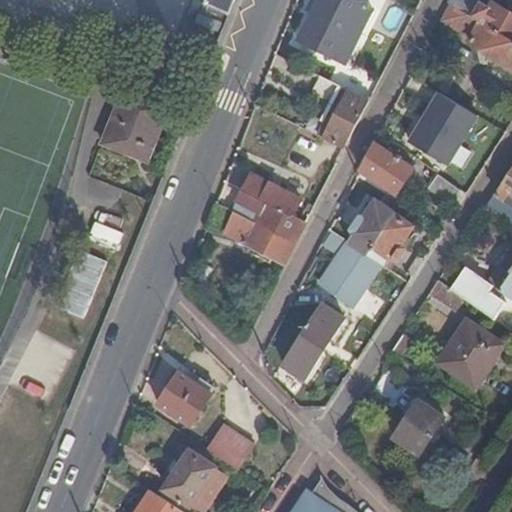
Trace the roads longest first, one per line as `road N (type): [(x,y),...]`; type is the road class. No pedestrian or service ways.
road 1 (residential): [(426,0),(231,376)]
road 2 (residential): [(303,452),(511,140)]
road 3 (tertiary): [(265,0),(153,284)]
road 4 (tertiary): [(153,284),(61,511)]
road 5 (residential): [(153,284),(231,376)]
